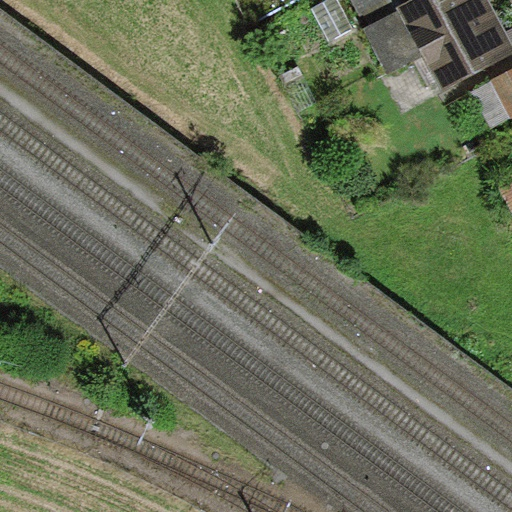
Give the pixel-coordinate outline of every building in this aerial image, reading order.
[(336,0),(335,0),(312,14),(331,44),(354,30),(336,0)] [(348,0),(359,21),(401,0),(348,0)] [(511,51),(505,38),(485,0),(432,0),(364,35),(388,83),(424,63),(443,98),(511,64),(511,51)] [(511,122),(511,74),(491,85),(511,123),(511,122)] [(511,181),(497,190),(511,217),(511,181)]
